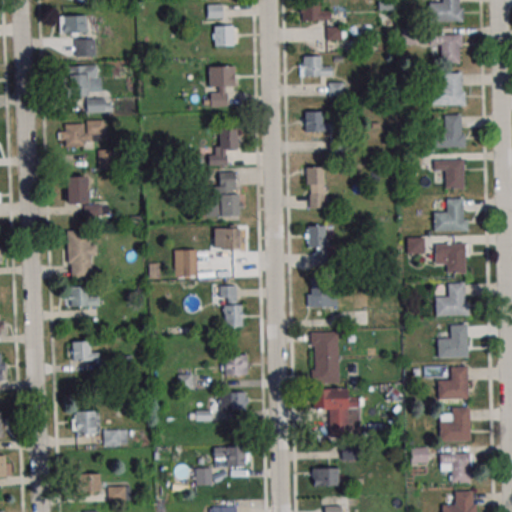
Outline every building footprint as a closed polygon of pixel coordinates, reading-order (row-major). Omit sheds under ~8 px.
[(330,20),(330,11),(319,11),(319,0),(300,0),(300,20),(330,20)] [(441,0),(458,0),(459,21),(429,22),(428,3),(442,2),(441,0)] [(207,5),(207,17),(221,17),(221,5),(207,5)] [(75,56),(97,56),(97,15),(68,15),(68,35),(75,35),(75,56)] [(212,44),(234,44),(234,25),(212,25),(212,44)] [(428,35),(461,35),(461,47),(458,47),(458,64),(440,64),(440,46),(429,46),(428,35)] [(299,56),(299,76),(331,76),(331,65),(320,65),(320,56),(299,56)] [(67,95),(100,95),(100,65),(67,65),(67,95)] [(207,65),(207,105),(227,105),(227,86),(236,86),(236,65),(207,65)] [(443,73),(460,73),(461,105),(431,106),(430,87),(444,86),(443,73)] [(86,112),(104,112),(104,100),(86,100),(86,112)] [(301,111),(301,132),(331,132),(331,122),(322,122),(322,111),(301,111)] [(443,115),(460,115),(461,147),(431,148),(430,129),(444,128),(443,115)] [(106,145),(105,121),(60,122),(60,145),(106,145)] [(237,150),(237,128),(218,128),(218,162),(225,162),(225,150),(237,150)] [(98,167),(111,167),(111,150),(98,150),(98,167)] [(463,160),(435,160),(435,177),(443,177),(443,187),(463,187),(463,160)] [(323,207),(323,167),(305,167),(305,207),(323,207)] [(205,216),(243,216),(243,194),(235,194),(235,171),(218,172),(218,185),(205,185),(205,216)] [(66,203),(84,203),(84,215),(100,215),(100,205),(87,205),(87,176),(66,176),(66,203)] [(446,199),(462,199),(463,220),(467,220),(467,231),(433,232),(433,213),(446,212),(446,199)] [(304,225),(304,249),(314,249),(314,265),(325,265),(325,225),(304,225)] [(213,227),(213,249),(240,249),(240,227),(213,227)] [(89,230),(67,230),(67,280),(94,279),(94,243),(90,243),(89,230)] [(422,253),(422,237),(406,237),(406,253),(422,253)] [(446,273),(464,272),(464,244),(434,244),(434,264),(446,264),(446,273)] [(195,249),(179,249),(179,275),(195,275),(195,249)] [(334,307),(334,279),(306,279),(306,307),(334,307)] [(447,284),(463,283),(464,302),(468,302),(468,315),(434,316),(434,297),(447,297),(447,284)] [(66,306),(98,306),(98,286),(66,286),(66,306)] [(242,304),(235,304),(235,286),(221,286),(221,326),(242,326),(242,304)] [(449,326),(466,325),(467,357),(437,358),(436,339),(450,339),(449,326)] [(337,332),(310,332),(310,382),(337,382),(337,332)] [(98,361),(98,350),(90,350),(90,341),(67,341),(67,361),(98,361)] [(246,354),(221,354),(221,374),(246,374),(246,354)] [(450,367),(467,367),(468,399),(437,400),(437,381),(450,380),(450,367)] [(328,410),(328,431),(358,431),(358,399),(347,399),(347,388),(312,388),(312,410),(328,410)] [(218,410),(246,410),(246,392),(218,392),(218,410)] [(452,409),(468,408),(469,440),(439,441),(439,422),(452,421),(452,409)] [(70,434),(95,434),(95,411),(70,411),(70,434)] [(126,445),(126,429),(102,430),(103,445),(126,445)] [(213,459),(218,459),(218,467),(247,467),(247,446),(213,446),(213,459)] [(426,448),(410,448),(410,462),(426,462),(426,448)] [(438,454),(469,453),(469,482),(450,482),(450,464),(439,464),(438,454)] [(0,477),(10,477),(10,456),(0,455),(0,477)] [(311,467),(311,486),(337,486),(337,467),(311,467)] [(212,484),(212,468),(195,468),(195,484),(212,484)] [(80,491),(99,491),(99,473),(80,473),(80,491)] [(125,486),(106,486),(106,501),(125,501),(125,486)] [(454,493),(471,492),(471,505),(475,505),(475,511),(441,511),(441,506),(454,506),(454,493)]
